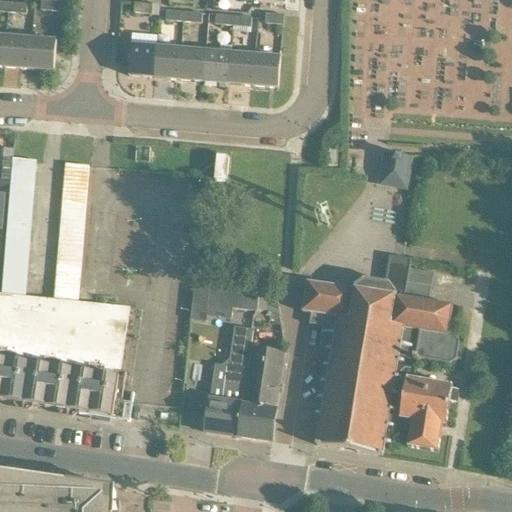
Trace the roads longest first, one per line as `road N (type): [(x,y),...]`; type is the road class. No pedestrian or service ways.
road 1 (residential): [(346,483),(301,475),(274,489),(0,447)]
road 2 (residential): [(86,110),(294,121),(307,109),(321,0)]
road 3 (residential): [(511,505),(438,502),(346,483)]
